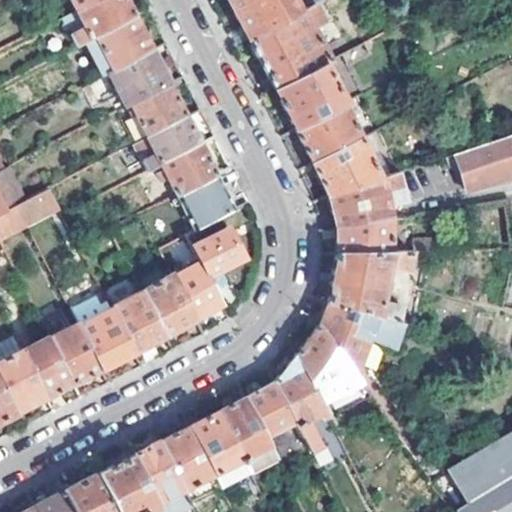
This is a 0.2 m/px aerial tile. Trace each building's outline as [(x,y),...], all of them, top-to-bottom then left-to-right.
[(134,13),(127,0),(93,0),(75,10),(70,12),(73,19),(78,16),(84,28),(72,34),(75,40),(66,44),(68,48),(84,39),(134,13)] [(69,0),(75,10),(93,0),(69,0)] [(226,0),(246,37),(298,11),(292,0),(226,0)] [(246,37),(272,89),(323,64),(328,62),(312,28),(323,22),(314,3),(298,11),(246,37)] [(153,50),(134,13),(84,39),(99,66),(107,61),(110,65),(105,67),(108,73),(153,50)] [(511,20),(502,25),(511,42),(511,20)] [(346,65),(369,54),(363,44),(340,55),(346,65)] [(153,50),(108,73),(126,106),(170,83),(153,50)] [(272,89),(293,128),(343,103),(323,64),(272,89)] [(124,121),(135,143),(146,136),(187,115),(170,83),(126,106),(122,109),(128,119),(124,121)] [(355,142),(360,140),(343,103),(293,128),(311,164),(355,142)] [(137,150),(148,172),(162,165),(202,144),(187,115),(146,136),(150,143),(137,150)] [(511,133),(452,154),(454,161),(463,189),(511,173),(511,133)] [(311,164),(328,196),(374,180),(355,142),(311,164)] [(155,196),(159,204),(178,195),(218,174),(202,144),(162,165),(164,171),(157,175),(162,183),(169,180),(173,188),(169,191),(167,190),(155,196)] [(441,157),(444,165),(454,161),(452,154),(441,157)] [(28,201),(11,169),(0,174),(0,197),(8,212),(20,205),(28,201)] [(407,202),(398,172),(374,180),(328,196),(334,228),(391,219),(389,205),(407,202)] [(178,195),(196,230),(236,209),(218,174),(178,195)] [(62,208),(52,188),(28,201),(20,205),(30,224),(62,208)] [(2,239),(30,224),(20,205),(8,212),(0,216),(0,233),(2,237),(2,239)] [(335,253),(390,251),(391,219),(334,228),(335,253)] [(209,278),(243,259),(227,228),(193,246),(199,260),(209,278)] [(412,251),(432,250),(431,237),(413,238),(412,251)] [(324,301),(393,321),(398,304),(377,299),(379,289),(388,290),(388,285),(380,282),(383,268),(405,272),(410,251),(390,251),(335,253),(324,301)] [(209,278),(199,260),(173,274),(195,319),(223,305),(209,278)] [(165,336),(195,319),(173,274),(171,271),(141,287),(165,336)] [(141,287),(109,304),(111,308),(133,352),(165,336),(141,287)] [(314,327),(354,380),(365,342),(393,351),(402,325),(393,321),(324,301),(314,327)] [(133,352),(111,308),(80,325),(101,368),(133,352)] [(80,325),(78,321),(50,335),(73,383),(101,368),(80,325)] [(294,355),(320,403),(325,401),(358,385),(354,380),(314,327),(294,355)] [(73,383),(50,335),(22,350),(46,397),(73,383)] [(17,340),(0,348),(0,362),(22,350),(17,340)] [(46,397),(22,350),(0,362),(0,378),(18,411),(46,397)] [(302,436),(310,451),(320,447),(306,420),(318,414),(321,420),(327,417),(320,403),(294,355),(274,381),(302,436)] [(0,420),(18,411),(0,378),(0,420)] [(245,396),(266,436),(283,426),(291,441),(302,436),(274,381),(245,396)] [(358,385),(325,401),(332,416),(368,399),(358,385)] [(219,409),(244,460),(271,445),(266,436),(245,396),(219,409)] [(189,424),(215,475),(244,460),(219,409),(189,424)] [(156,442),(182,492),(215,475),(189,424),(156,442)] [(456,511),(511,511),(511,433),(450,471),(469,504),(456,511)] [(131,455),(157,505),(182,492),(156,442),(131,455)] [(250,472),(277,458),(271,445),(244,460),(250,472)] [(96,474),(116,511),(143,511),(157,505),(131,455),(96,474)] [(215,475),(222,487),(250,472),(244,460),(215,475)] [(116,511),(96,474),(62,490),(73,511),(116,511)] [(37,511),(73,511),(62,490),(56,478),(42,485),(49,498),(34,505),(37,511)] [(157,505),(160,511),(192,511),(182,492),(157,505)]
